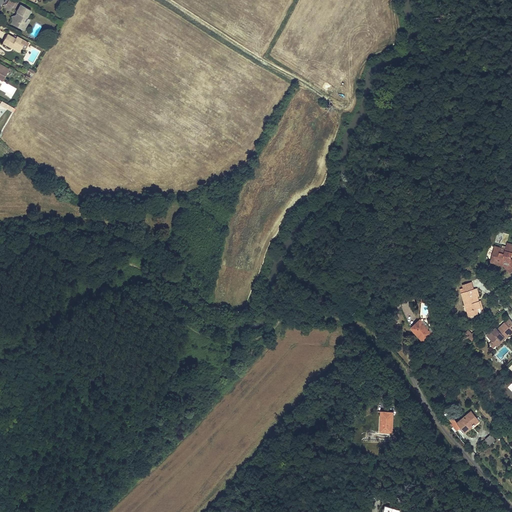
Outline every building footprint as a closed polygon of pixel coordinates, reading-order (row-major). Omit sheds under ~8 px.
[(27,15),(31,9),(20,3),(16,10),(17,10),(19,11),(18,14),(16,13),(12,14),(12,17),(14,24),(17,25),(26,23),(25,19),(27,15)] [(24,29),(31,17),(27,15),(25,19),(26,23),(17,25),(24,29)] [(16,37),(7,32),(3,42),(11,47),(12,44),(21,49),(22,46),(25,40),(17,35),(16,37)] [(0,78),(2,80),(5,75),(7,76),(11,70),(0,63),(0,78)] [(500,243),(503,233),(498,232),(495,241),(500,243)] [(503,264),(503,263),(505,264),(507,265),(506,266),(511,272),(511,271),(511,259),(510,259),(511,251),(511,244),(506,243),(505,249),(499,247),(498,252),(493,251),(491,257),(497,259),(496,262),(503,264)] [(490,263),(503,266),(510,273),(511,272),(506,266),(507,265),(505,264),(503,263),(503,264),(496,262),(497,259),(491,257),(490,263)] [(477,288),(463,292),(465,297),(463,297),(465,306),(467,305),(469,311),(467,312),(469,317),(478,314),(477,309),(481,308),(479,301),(476,302),(475,299),(477,298),(476,297),(477,296),(479,296),(477,288)] [(432,332),(420,319),(412,325),(425,339),(432,332)] [(511,332),(511,326),(509,322),(505,326),(504,325),(499,331),(497,329),(493,332),(495,335),(490,340),(495,347),(503,339),(504,340),(508,336),(509,337),(511,333),(511,332)] [(425,339),(412,325),(410,327),(423,341),(425,339)] [(504,340),(503,339),(495,347),(496,348),(504,340)] [(499,352),(500,353),(496,356),(500,359),(500,360),(504,357),(504,355),(509,351),(505,346),(499,352)] [(392,429),(393,412),(381,412),(381,428),(392,429)] [(466,432),(478,421),(471,413),(459,423),(454,418),(450,421),(454,425),(452,426),(458,432),(462,428),(466,432)] [(496,440),(492,435),(485,439),(490,445),(496,440)] [(386,502),(383,511),(399,511),(400,509),(392,507),(393,503),(386,502)]
